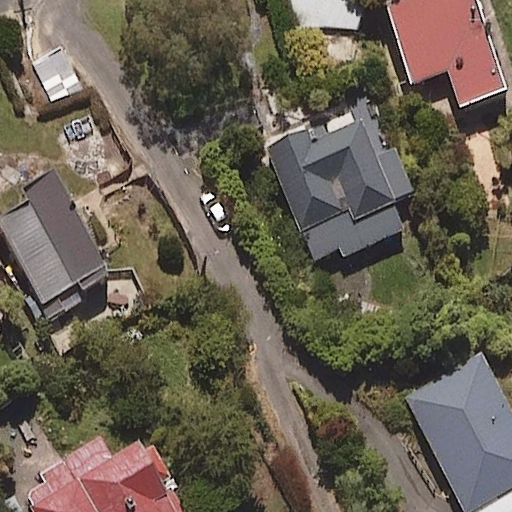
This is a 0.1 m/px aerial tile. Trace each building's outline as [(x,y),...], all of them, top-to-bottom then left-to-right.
[(364,0),(292,0),(331,43),(371,8),(364,0)] [(503,86),(474,0),(384,0),(411,79),(446,68),(457,101),(503,86)] [(262,141),(315,256),(338,245),(343,255),(402,228),(390,200),(412,190),(368,93),(262,141)] [(115,279),(56,178),(0,209),(0,231),(49,317),(115,279)] [(511,511),(511,413),(478,352),(402,393),(466,511),(511,511)] [(181,511),(124,419),(16,485),(32,511),(181,511)]
